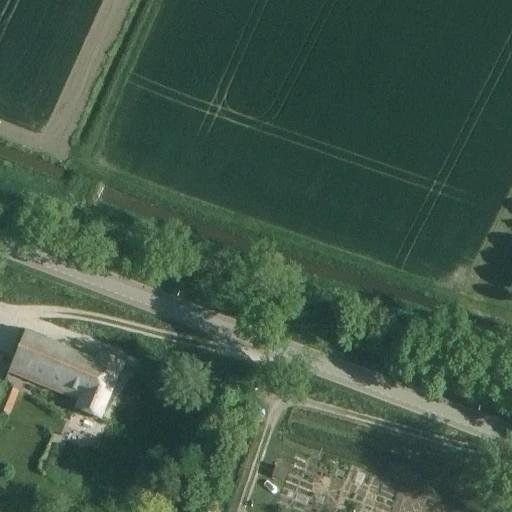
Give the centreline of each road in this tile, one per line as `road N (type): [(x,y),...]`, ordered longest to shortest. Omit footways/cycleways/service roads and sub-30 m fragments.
road 1 (tertiary): [(511,434),(0,245)]
road 2 (track): [(485,353),(335,301)]
